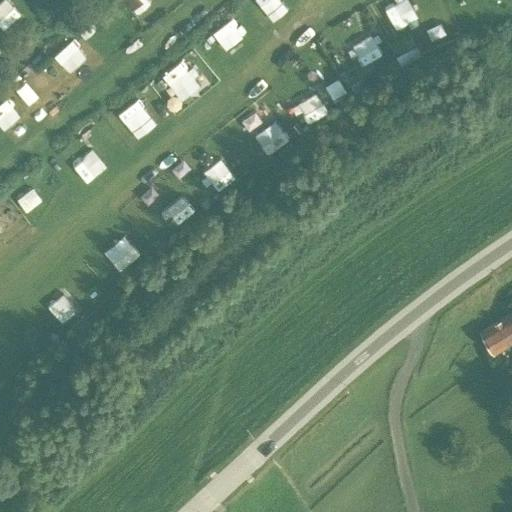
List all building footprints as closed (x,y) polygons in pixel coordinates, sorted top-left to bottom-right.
[(113,0),(109,0),(84,14),(90,25),(119,9),(113,0)] [(52,54),(60,63),(78,46),(70,38),(52,54)] [(193,54),(180,68),(196,82),(208,69),(193,54)] [(6,93),(0,98),(0,115),(15,102),(6,93)] [(229,173),(246,157),(238,149),(221,164),(229,173)] [(81,263),(76,269),(95,287),(101,282),(81,263)] [(62,285),(40,305),(62,327),(83,307),(62,285)] [(495,350),(511,339),(511,310),(482,329),(495,350)]
